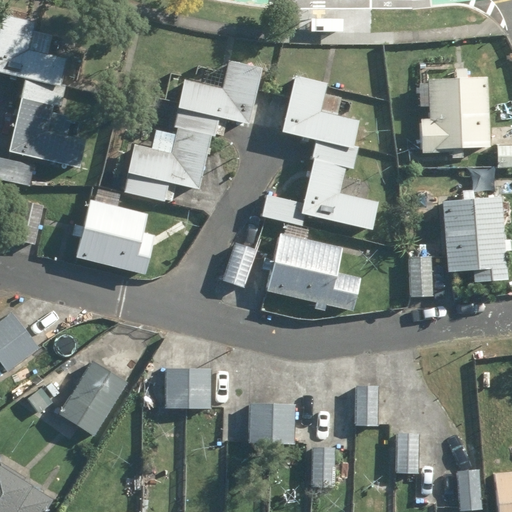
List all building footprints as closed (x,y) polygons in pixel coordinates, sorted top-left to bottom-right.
[(26,53),(33,26),(0,17),(0,77),(21,83),(56,92),(63,62),(26,53)] [(257,70),(225,63),(219,92),(180,83),(173,113),(178,114),(214,122),(244,128),(257,70)] [(416,153),(447,152),(447,159),(459,159),(459,151),(484,151),(482,79),(466,79),(465,69),(450,69),(450,80),(423,81),(424,122),(415,122),(416,153)] [(320,96),(323,86),(289,77),(275,133),(311,142),(346,151),(353,122),(335,118),(339,101),(320,96)] [(67,122),(49,118),(52,108),(57,110),(61,95),(55,94),(56,92),(21,83),(3,156),(33,163),(35,164),(74,174),(81,146),(62,142),(67,122)] [(178,114),(173,138),(153,134),(149,152),(128,147),(121,179),(123,180),(120,195),(160,204),(160,202),(169,204),(172,190),(193,195),(205,139),(210,140),(214,122),(178,114)] [(296,228),(299,217),(321,222),(366,233),(373,204),(335,194),(341,170),(349,172),(353,155),(346,153),(346,151),(311,142),(296,204),(264,195),(258,218),(296,228)] [(511,146),(493,146),(492,168),(511,168),(511,146)] [(503,282),(501,258),(505,258),(504,240),(500,240),(498,198),(437,202),(441,272),(467,271),(468,284),(503,282)] [(143,216),(84,202),(70,262),(141,278),(150,238),(139,235),(143,216)] [(333,274),(338,251),(273,235),(260,291),(348,313),(356,280),(333,274)] [(254,249),(232,243),(220,284),(242,290),(254,249)] [(429,258),(407,257),(406,298),(429,298),(429,258)] [(10,316),(0,323),(0,366),(4,373),(35,351),(10,316)] [(61,420),(89,439),(124,387),(89,363),(57,412),(63,416),(61,420)] [(210,372),(162,370),(160,403),(209,405),(210,372)] [(377,388),(353,387),(352,427),(376,428),(377,388)] [(293,406),(246,405),(245,446),(292,446),(293,406)] [(417,433),(392,433),(391,476),(416,477),(417,433)] [(333,450),(309,448),(307,487),(331,488),(333,450)] [(0,511),(47,511),(52,504),(0,470),(0,511)] [(511,511),(511,470),(491,472),(493,511),(511,511)] [(480,511),(480,471),(455,471),(454,511),(480,511)]
